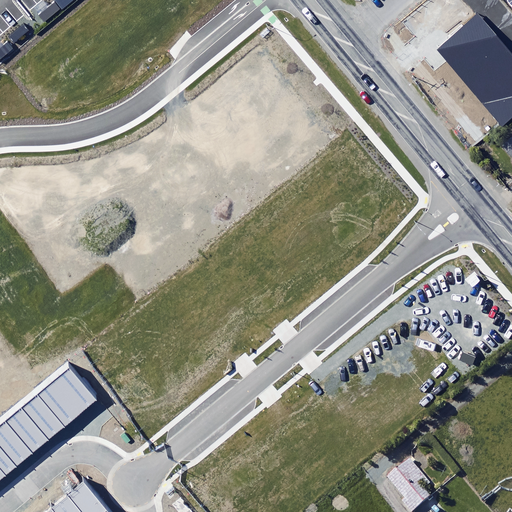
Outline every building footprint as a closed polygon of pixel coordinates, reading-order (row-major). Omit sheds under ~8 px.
[(182,0),(123,0),(122,2),(175,37),(195,8),(182,0)] [(511,53),(477,13),(436,49),(503,125),(511,117),(511,53)] [(86,31),(60,52),(72,66),(98,46),(86,31)] [(25,153),(0,172),(0,214),(61,291),(94,332),(345,132),(315,95),(134,239),(92,237),(28,156),(25,153)] [(371,201),(365,206),(360,200),(341,215),(334,221),(364,260),(370,254),(380,267),(400,252),(376,221),(383,216),(371,201)] [(362,259),(348,243),(319,268),(333,284),(362,259)] [(384,277),(369,260),(345,281),(360,298),(384,277)] [(211,286),(201,272),(185,283),(194,297),(211,286)] [(340,298),(330,285),(305,304),(302,301),(290,310),(302,326),(340,298)] [(255,356),(242,337),(213,357),(227,376),(255,356)] [(0,479),(95,398),(69,368),(0,427),(0,479)] [(430,482),(409,457),(387,476),(405,497),(402,500),(411,511),(431,495),(424,486),(430,482)] [(67,496),(80,511),(105,511),(107,511),(84,482),(67,496)] [(80,511),(67,496),(51,509),(54,511),(80,511)]
